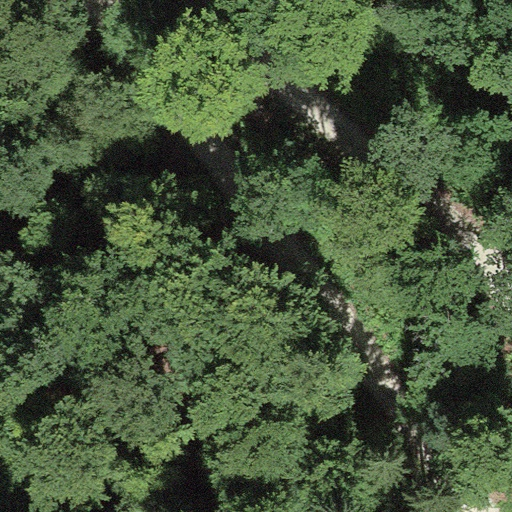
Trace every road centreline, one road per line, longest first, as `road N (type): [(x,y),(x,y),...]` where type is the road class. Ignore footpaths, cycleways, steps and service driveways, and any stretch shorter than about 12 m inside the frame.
road 1 (track): [(84,0),(507,511)]
road 2 (track): [(511,302),(382,159),(215,0)]
